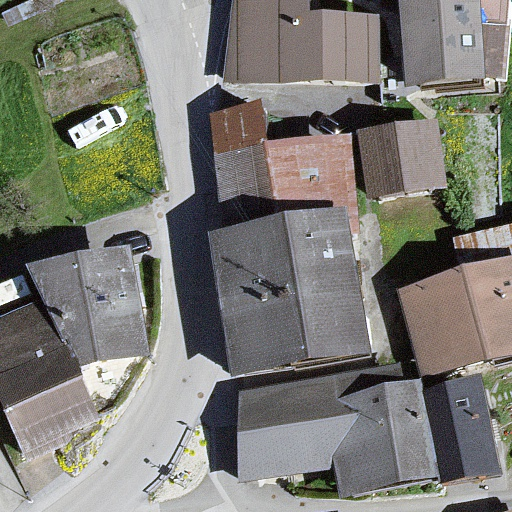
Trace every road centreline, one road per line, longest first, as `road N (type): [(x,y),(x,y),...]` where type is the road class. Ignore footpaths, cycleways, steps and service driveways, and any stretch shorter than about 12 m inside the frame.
road 1 (unclassified): [(81,511),(170,412),(182,375),(191,208),(180,77),(162,18)]
road 2 (residential): [(511,496),(358,511)]
